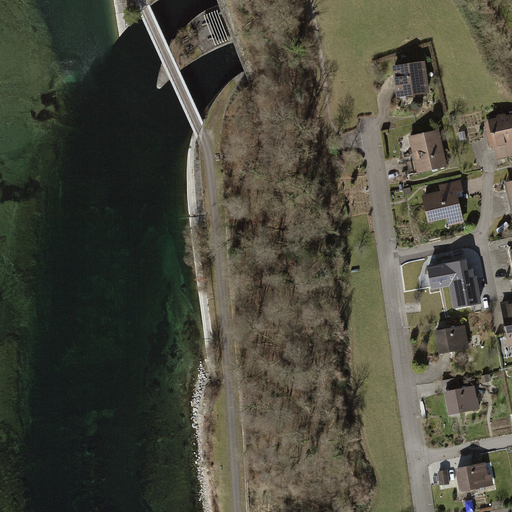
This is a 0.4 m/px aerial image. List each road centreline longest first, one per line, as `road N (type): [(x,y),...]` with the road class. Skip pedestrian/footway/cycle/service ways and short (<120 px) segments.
road 1 (track): [(237,511),(208,147),(141,0)]
road 2 (residential): [(386,257),(414,459)]
